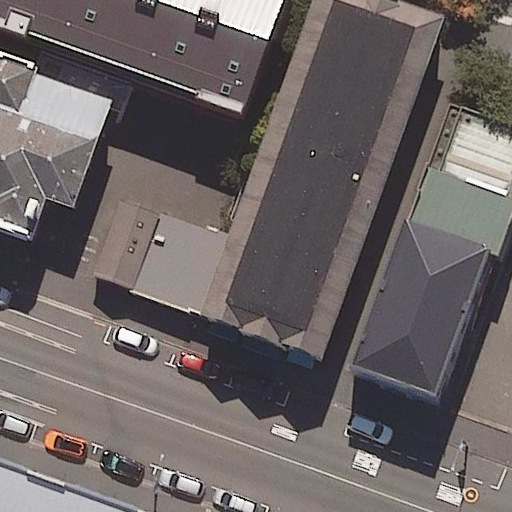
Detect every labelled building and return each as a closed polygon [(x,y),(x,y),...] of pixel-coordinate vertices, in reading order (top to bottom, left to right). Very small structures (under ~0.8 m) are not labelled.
[(198,0),(54,0),(181,46),(198,0)] [(444,22),(381,0),(312,0),(225,239),(196,319),(319,364),(444,22)] [(33,69),(0,57),(0,233),(29,244),(43,205),(71,215),(109,110),(122,114),(132,85),(39,52),(33,69)] [(511,125),(451,106),(405,227),(348,376),(434,407),(492,258),(501,261),(511,227),(511,125)] [(225,239),(121,201),(91,281),(196,319),(225,239)] [(138,511),(0,462),(0,511),(138,511)]
